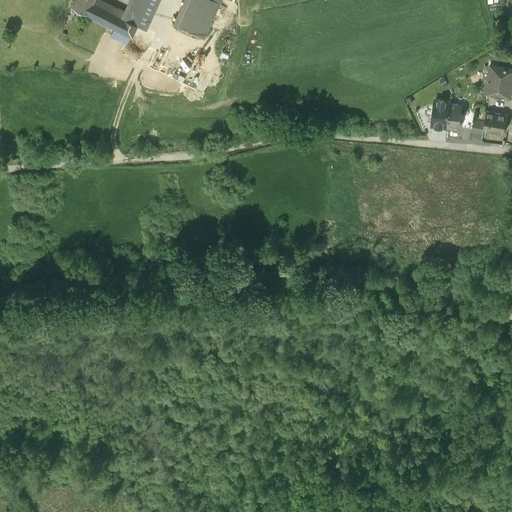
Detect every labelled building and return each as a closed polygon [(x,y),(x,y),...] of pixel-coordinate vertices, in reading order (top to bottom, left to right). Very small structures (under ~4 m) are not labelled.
[(72,0),(71,3),(86,11),(91,0),(90,0),(72,0)] [(130,0),(123,16),(91,0),(86,11),(130,32),(135,22),(143,26),(155,0),(130,0)] [(176,0),(168,20),(202,34),(216,0),(176,0)] [(511,68),(490,64),(487,80),(496,81),(494,93),(510,96),(511,85),(511,78),(509,78),(511,68)] [(450,100),(435,98),(434,105),(432,123),(447,125),(450,102),(450,100)] [(462,104),(450,102),(447,125),(459,126),(462,104)] [(430,105),(416,111),(423,127),(432,123),(434,105),(430,105)] [(475,110),(464,109),(463,125),(472,126),(473,118),(474,118),(475,110)] [(507,114),(486,110),(484,121),(483,128),(484,128),(504,132),(507,114)] [(484,121),(473,119),(471,130),(483,132),(484,128),(483,128),(484,121)]
